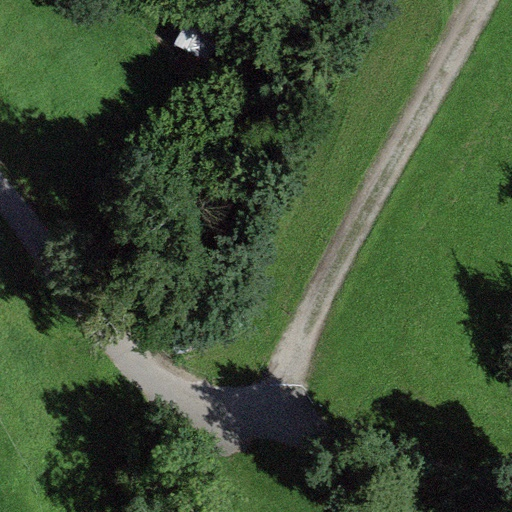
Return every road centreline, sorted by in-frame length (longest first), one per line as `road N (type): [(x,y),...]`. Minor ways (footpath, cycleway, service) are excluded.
road 1 (unclassified): [(506,511),(159,381),(114,343),(0,196)]
road 2 (track): [(486,0),(254,416)]
